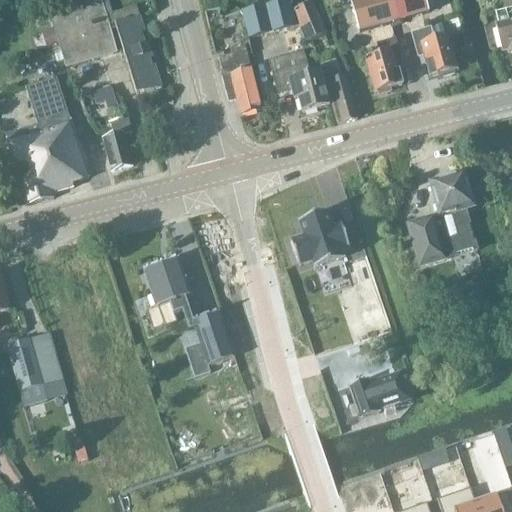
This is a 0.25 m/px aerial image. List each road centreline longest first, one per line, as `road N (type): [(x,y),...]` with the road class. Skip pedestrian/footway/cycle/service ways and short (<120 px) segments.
road 1 (residential): [(229,172),(271,347),(325,511)]
road 2 (tertiary): [(229,172),(511,101)]
road 3 (tertiary): [(0,232),(229,172)]
road 4 (tertiary): [(229,172),(184,0)]
